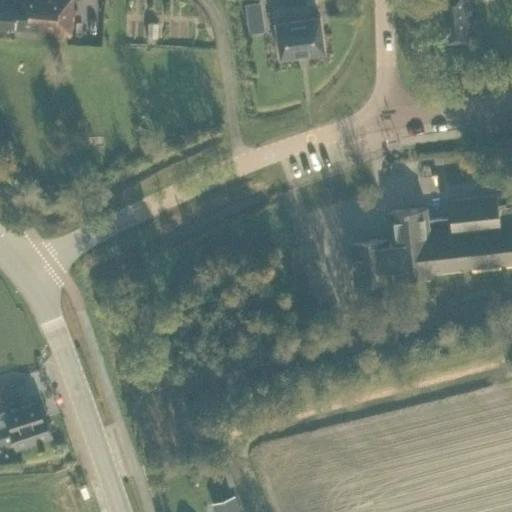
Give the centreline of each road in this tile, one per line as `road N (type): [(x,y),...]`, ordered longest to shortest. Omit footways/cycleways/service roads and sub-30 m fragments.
road 1 (tertiary): [(30,279),(56,256),(187,189),(306,142),(393,119)]
road 2 (secondary): [(122,511),(61,339),(30,279)]
road 3 (tertiary): [(393,119),(511,101)]
